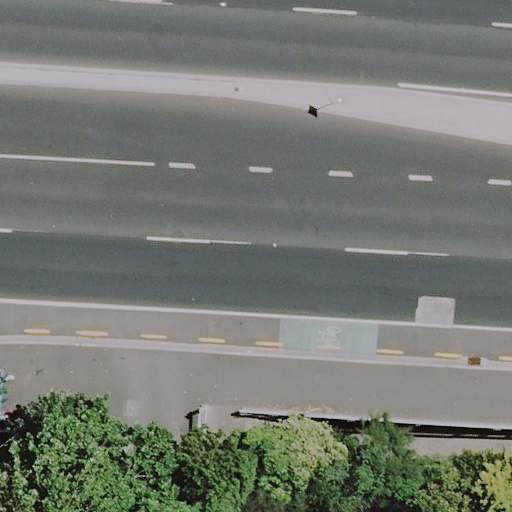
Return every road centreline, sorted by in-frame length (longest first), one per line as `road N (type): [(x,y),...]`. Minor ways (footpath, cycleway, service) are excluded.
road 1 (trunk): [(511,242),(159,203),(0,195)]
road 2 (trunk): [(58,0),(511,34)]
